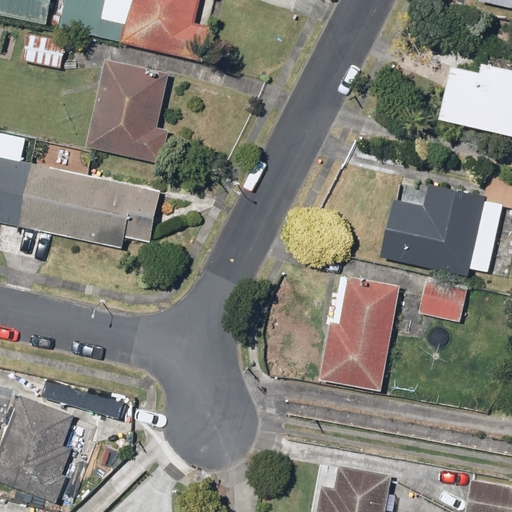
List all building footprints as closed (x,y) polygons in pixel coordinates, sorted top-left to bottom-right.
[(52,0),(0,0),(0,14),(47,25),(52,0)] [(131,0),(65,0),(59,27),(121,42),(131,0)] [(194,23),(199,0),(131,0),(121,42),(201,61),(209,26),(194,23)] [(511,0),(479,0),(479,2),(511,9),(511,0)] [(67,42),(27,34),(21,60),(61,68),(67,42)] [(167,71),(104,59),(86,148),(162,162),(169,129),(157,126),(167,71)] [(449,67),(437,120),(511,137),(511,68),(481,62),(478,73),(449,67)] [(0,222),(124,249),(126,239),(146,243),(158,190),(87,175),(91,154),(52,146),(49,164),(22,158),(26,137),(0,131),(0,222)] [(389,202),(377,258),(466,278),(468,268),(489,272),(503,206),(481,201),(482,196),(415,181),(409,206),(389,202)] [(400,284),(344,274),(337,317),(328,315),(316,382),(380,393),(400,284)] [(468,293),(424,285),(419,314),(462,322),(468,293)] [(25,381),(0,372),(0,388),(21,395),(25,381)] [(74,416),(19,395),(0,446),(0,482),(57,504),(68,476),(62,474),(73,446),(64,443),(74,416)] [(384,511),(390,477),(336,469),(333,487),(319,485),(315,511),(384,511)] [(511,511),(511,485),(469,480),(465,511),(511,511)]
